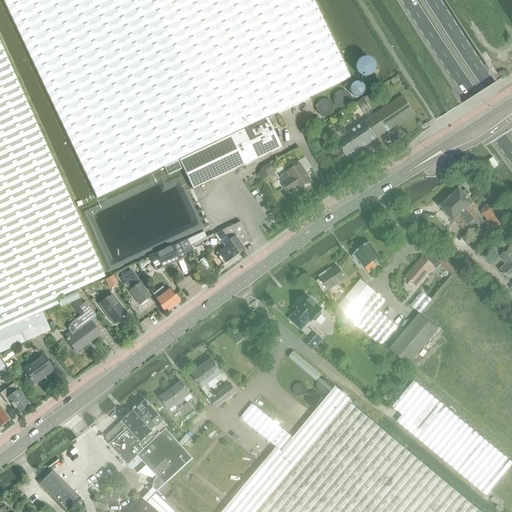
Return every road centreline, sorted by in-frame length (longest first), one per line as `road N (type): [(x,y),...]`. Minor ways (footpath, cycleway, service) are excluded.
road 1 (secondary): [(0,464),(276,259),(423,162)]
road 2 (primary): [(412,0),(511,152)]
road 3 (unknown): [(377,192),(409,237),(382,283),(405,314)]
road 4 (primary): [(511,117),(434,0)]
